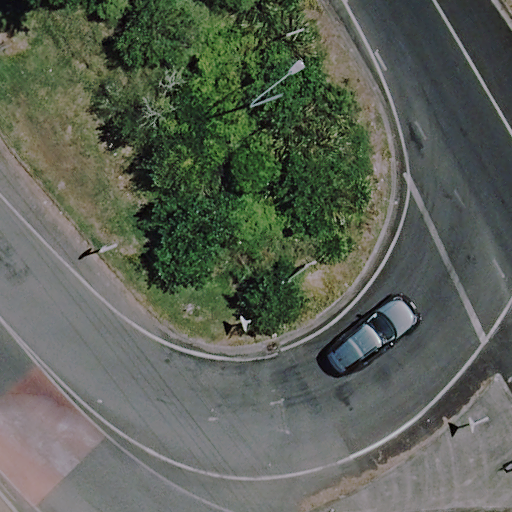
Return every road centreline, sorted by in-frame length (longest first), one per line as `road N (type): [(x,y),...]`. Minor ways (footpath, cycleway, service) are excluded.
road 1 (motorway): [(105,408),(174,429),(338,395),(411,326),(490,212)]
road 2 (motorway): [(490,212),(370,0)]
road 3 (primary): [(223,511),(183,488),(105,408)]
road 4 (unclassified): [(105,408),(0,294)]
